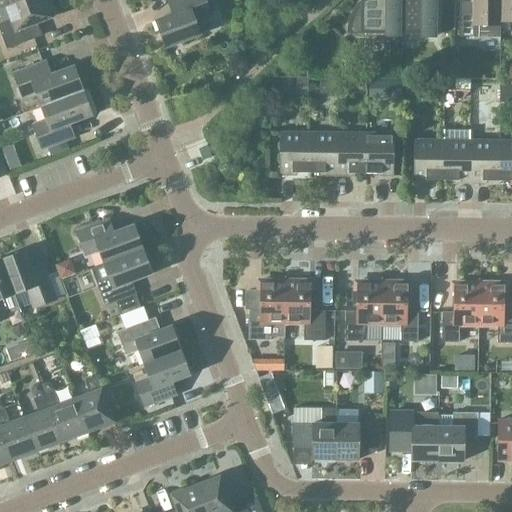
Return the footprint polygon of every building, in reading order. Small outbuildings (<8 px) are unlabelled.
[(54,16),(50,4),(47,5),(45,0),(22,0),(6,6),(11,19),(0,23),(0,33),(6,49),(34,38),(29,25),(54,16)] [(155,21),(165,47),(200,34),(194,19),(210,13),(204,0),(169,0),(167,1),(172,14),(155,21)] [(398,36),(398,32),(398,0),(365,0),(362,2),(358,5),(357,6),(355,8),(354,10),(353,12),(351,15),(351,17),(350,19),(349,21),(349,24),(348,26),(348,29),(348,31),(349,34),(363,33),(363,31),(385,32),(385,36),(398,36)] [(434,36),(434,0),(398,0),(398,32),(421,32),(421,36),(434,36)] [(472,0),(473,11),(459,10),(459,36),(499,37),(499,21),(498,0),(472,0)] [(511,0),(498,0),(499,21),(511,20),(511,0)] [(366,37),(367,54),(378,54),(377,36),(366,37)] [(82,90),(73,66),(51,74),(46,61),(12,73),(21,98),(35,93),(40,106),(82,90)] [(499,103),(511,103),(511,79),(500,79),(499,103)] [(451,82),(451,97),(467,97),(467,83),(451,82)] [(69,123),(92,115),(82,90),(40,106),(45,120),(31,125),(41,150),(74,137),(69,123)] [(470,183),(470,140),(470,130),(442,130),(442,140),(441,180),(457,180),(457,182),(470,183)] [(308,172),(308,132),(279,132),(279,175),(292,175),(292,172),(308,172)] [(336,175),(336,133),(308,132),(308,172),(324,173),(324,175),(336,175)] [(364,173),(364,133),(336,133),(336,175),(348,175),(348,173),(364,173)] [(393,133),(383,133),(364,133),(364,173),(380,173),(380,176),(393,176),(393,133)] [(441,180),(442,140),(413,140),(413,182),(425,182),(426,180),(441,180)] [(498,180),(498,140),(470,140),(470,183),(482,183),(482,180),(498,180)] [(511,140),(498,140),(498,180),(511,180),(511,140)] [(207,145),(197,148),(202,160),(211,157),(207,145)] [(142,249),(133,225),(112,232),(108,220),(76,231),(85,255),(98,250),(104,263),(142,249)] [(104,263),(90,269),(95,282),(104,305),(135,294),(131,281),(151,273),(142,249),(104,263)] [(1,260),(13,293),(26,288),(33,307),(55,299),(44,271),(33,275),(24,251),(1,260)] [(19,308),(13,293),(1,260),(0,259),(0,319),(7,317),(6,313),(19,308)] [(284,323),(284,281),(260,280),(259,310),(248,310),(248,340),(265,340),(265,323),(284,323)] [(284,281),(284,323),(303,323),(303,340),(324,340),(324,310),(309,310),(309,281),(284,281)] [(381,324),(381,282),(357,281),(356,311),(345,311),(344,341),(361,341),(365,324),(381,324)] [(406,282),(383,282),(381,282),(381,324),(400,324),(400,341),(417,342),(417,312),(405,311),(406,282)] [(478,325),(478,283),(453,282),(453,312),(442,312),(441,342),(458,342),(458,325),(478,325)] [(511,312),(502,312),(503,283),(478,283),(478,325),(497,325),(497,342),(511,342),(511,312)] [(414,286),(417,305),(426,304),(423,285),(414,286)] [(180,350),(170,326),(153,333),(148,320),(116,332),(125,355),(138,350),(144,364),(180,350)] [(171,381),(189,375),(180,350),(144,364),(149,378),(135,383),(144,406),(175,394),(171,381)] [(113,421),(102,394),(95,375),(84,379),(89,393),(74,399),(88,434),(99,429),(98,426),(113,421)] [(366,376),(367,397),(385,396),(384,376),(366,376)] [(471,399),(485,398),(484,383),(470,384),(471,399)] [(88,434),(74,399),(60,404),(55,390),(44,394),(61,440),(75,435),(76,438),(88,434)] [(47,446),(61,440),(44,394),(33,399),(38,412),(23,418),(37,453),(48,449),(47,446)] [(324,408),(321,411),(321,408),(293,408),(293,423),(291,423),(291,442),(293,447),(311,447),(311,459),(335,459),(335,423),(335,408),(324,408)] [(37,453),(23,418),(9,423),(4,409),(0,410),(0,432),(10,459),(24,454),(25,457),(37,453)] [(400,412),(399,436),(411,436),(411,460),(437,460),(437,415),(437,412),(436,412),(436,413),(412,412),(411,412),(400,412)] [(437,415),(437,460),(463,461),(463,437),(476,437),(477,413),(452,412),(452,415),(437,415)] [(511,461),(511,419),(498,419),(497,461),(511,461)] [(335,459),(358,459),(358,447),(378,448),(379,424),(335,423),(335,459)] [(0,463),(10,459),(0,432),(0,463)] [(247,511),(244,501),(231,506),(218,473),(207,478),(208,480),(195,485),(205,511),(247,511)] [(205,511),(195,485),(182,490),(181,487),(170,492),(177,511),(205,511)]
